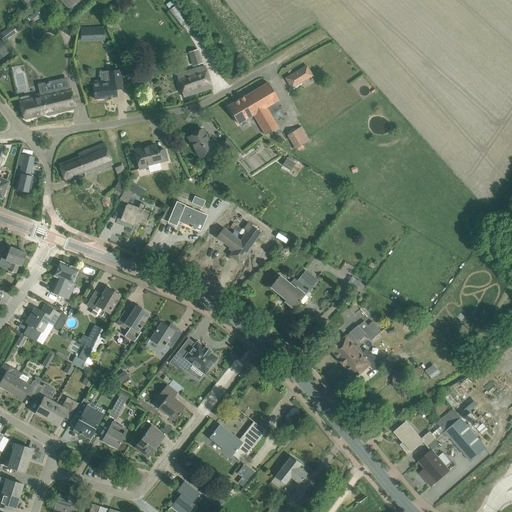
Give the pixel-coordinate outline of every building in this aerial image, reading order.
[(61,0),(68,7),(73,3),(78,9),(88,0),(61,0)] [(169,10),(182,28),(189,22),(177,4),(169,10)] [(24,14),(30,21),(40,13),(35,7),(24,14)] [(0,33),(0,36),(4,42),(17,33),(11,25),(0,33)] [(104,27),(80,28),(81,38),(104,37),(104,27)] [(310,63),(317,76),(325,71),(325,72),(335,65),(342,61),(334,49),(310,63)] [(190,52),(194,66),(202,64),(197,50),(190,52)] [(285,76),(291,88),(314,76),(307,64),(285,76)] [(211,88),(208,79),(205,66),(176,75),(183,97),(211,88)] [(122,89),(121,79),(120,70),(109,71),(110,81),(92,83),(94,99),(116,96),(116,89),(122,89)] [(40,93),(18,98),(24,119),(46,113),(47,115),(76,108),(70,87),(52,91),(50,81),(37,84),(40,93)] [(279,101),(273,91),(267,82),(228,106),(239,124),(253,116),(265,136),(279,128),(267,108),(279,101)] [(209,141),(207,137),(202,129),(188,137),(200,157),(216,148),(211,140),(209,141)] [(295,148),(304,143),(296,130),(287,134),(295,148)] [(241,156),(237,151),(226,138),(220,143),(235,161),(241,156)] [(58,164),(65,180),(84,172),(85,175),(113,165),(104,143),(78,153),(79,156),(58,164)] [(167,160),(167,159),(164,149),(157,151),(156,145),(134,151),(139,169),(147,167),(147,165),(167,160)] [(29,163),(30,156),(20,154),(17,165),(21,166),(16,189),(29,192),(33,176),(30,176),(33,164),(29,163)] [(10,183),(0,178),(0,167),(4,159),(0,157),(0,196),(2,197),(5,189),(7,190),(10,183)] [(287,158),(283,165),(292,169),(295,162),(287,158)] [(114,188),(121,192),(126,184),(119,180),(114,188)] [(133,192),(144,196),(146,191),(131,182),(127,189),(132,192),(133,192)] [(119,200),(127,203),(132,192),(127,189),(125,188),(119,200)] [(192,203),(202,207),(205,201),(194,196),(192,203)] [(161,219),(176,225),(178,220),(182,221),(181,222),(192,227),(191,227),(194,229),(195,228),(200,230),(206,215),(185,206),(185,205),(176,201),(173,209),(168,207),(161,219)] [(121,216),(122,217),(121,219),(133,223),(134,221),(138,223),(147,227),(147,226),(146,226),(151,212),(145,209),(146,205),(141,203),(139,208),(127,203),(127,205),(126,205),(121,216)] [(217,237),(230,247),(235,250),(230,256),(239,262),(249,247),(260,232),(248,222),(243,229),(247,232),(241,241),(223,228),(217,237)] [(6,260),(11,262),(8,273),(15,275),(16,273),(19,265),(21,266),(26,253),(10,247),(6,260)] [(51,292),(68,299),(75,284),(72,283),(78,269),(60,261),(54,276),(57,277),(51,292)] [(274,281),(275,281),(270,287),(286,299),(284,301),(293,308),(298,301),(300,302),(305,295),(308,291),(317,280),(306,271),(297,281),(294,279),(290,284),(280,276),(276,280),(276,279),(274,281)] [(87,305),(93,309),(90,312),(97,316),(101,308),(109,313),(120,296),(106,288),(102,295),(95,291),(87,305)] [(116,324),(128,331),(125,336),(134,342),(140,332),(138,331),(149,315),(136,306),(130,314),(125,311),(116,324)] [(50,316),(37,308),(35,308),(32,313),(26,322),(42,332),(48,323),(53,326),(55,330),(59,332),(68,316),(61,312),(60,314),(54,310),(50,316)] [(365,321),(359,326),(366,334),(372,341),(377,336),(369,326),(365,321)] [(150,340),(163,348),(165,344),(171,348),(182,331),(176,327),(174,330),(161,322),(150,340)] [(374,322),(369,326),(377,336),(382,332),(374,322)] [(79,342),(85,345),(98,352),(108,333),(94,326),(88,339),(82,336),(79,342)] [(334,347),(332,348),(341,359),(340,360),(344,358),(343,357),(358,345),(360,343),(358,340),(361,338),(366,334),(359,326),(351,333),(347,336),(339,343),(338,342),(333,346),(334,347)] [(21,335),(16,343),(21,346),(26,338),(21,335)] [(187,351),(182,347),(170,363),(177,368),(180,366),(187,371),(193,364),(205,373),(211,365),(212,366),(217,360),(215,359),(217,358),(209,352),(210,351),(205,347),(204,348),(197,342),(192,349),(190,347),(187,351)] [(75,356),(72,364),(88,372),(98,352),(85,345),(78,358),(75,356)] [(340,360),(345,366),(346,365),(355,376),(357,373),(359,375),(363,371),(363,370),(370,364),(373,369),(380,363),(373,355),(372,356),(367,350),(362,354),(361,353),(363,351),(358,345),(343,357),(344,358),(340,360)] [(0,372),(4,375),(0,382),(0,385),(11,392),(21,374),(21,373),(4,363),(0,370),(0,372)] [(416,379),(413,381),(417,386),(424,380),(420,375),(424,372),(419,366),(411,372),(416,379)] [(119,381),(128,378),(126,372),(117,375),(119,381)] [(21,374),(11,392),(23,399),(29,389),(34,392),(38,383),(33,381),(31,385),(26,383),(29,378),(21,374)] [(86,376),(83,383),(89,386),(92,379),(86,376)] [(50,399),(55,390),(44,384),(37,396),(43,399),(35,413),(47,419),(56,403),(50,399)] [(158,407),(174,420),(185,407),(173,398),(178,393),(167,384),(157,396),(163,400),(158,407)] [(47,419),(58,426),(66,412),(72,415),(78,403),(67,397),(62,406),(56,403),(47,419)] [(84,398),(74,416),(74,417),(76,413),(82,416),(80,420),(79,419),(74,429),(75,427),(81,431),(80,434),(81,434),(82,433),(89,438),(90,437),(89,436),(90,434),(91,435),(94,429),(92,427),(95,424),(96,425),(103,412),(90,405),(91,402),(84,398)] [(109,416),(115,419),(125,403),(118,399),(109,416)] [(461,417),(445,431),(438,437),(443,443),(450,438),(470,462),(488,447),(479,437),(462,417),(461,417)] [(410,450),(412,452),(424,441),(428,446),(436,438),(430,431),(422,438),(407,421),(396,430),(403,439),(402,440),(403,442),(401,444),(407,452),(410,450)] [(102,440),(117,448),(127,430),(113,422),(102,440)] [(210,437),(241,462),(266,431),(256,423),(242,441),(240,439),(239,440),(219,425),(210,437)] [(162,431),(166,434),(171,428),(167,425),(162,431)] [(140,451),(148,457),(164,436),(151,426),(136,446),(140,450),(140,451)] [(13,449),(12,455),(28,460),(32,449),(14,443),(12,449),(13,449)] [(439,456),(433,449),(420,461),(431,474),(425,479),(431,486),(450,469),(446,465),(451,461),(443,452),(439,456)] [(12,455),(10,462),(8,461),(6,466),(25,472),(24,472),(28,460),(12,455)] [(275,476),(286,484),(291,478),(299,484),(307,474),(298,467),(301,464),(291,456),(285,464),(275,476)] [(242,486),(254,471),(245,464),(237,473),(242,477),(238,482),(242,486)] [(0,483),(5,485),(3,491),(19,496),(22,485),(23,485),(23,484),(5,479),(0,477),(0,483)] [(200,493),(192,487),(184,481),(176,490),(181,494),(170,507),(177,511),(188,511),(194,504),(192,502),(200,493)] [(207,487),(202,493),(210,500),(215,493),(207,487)] [(3,491),(1,497),(0,496),(0,502),(16,508),(16,507),(15,507),(19,496),(3,491)] [(53,511),(76,511),(80,500),(59,493),(53,511)] [(291,511),(285,503),(276,511),(273,508),(267,511),(291,511)]
